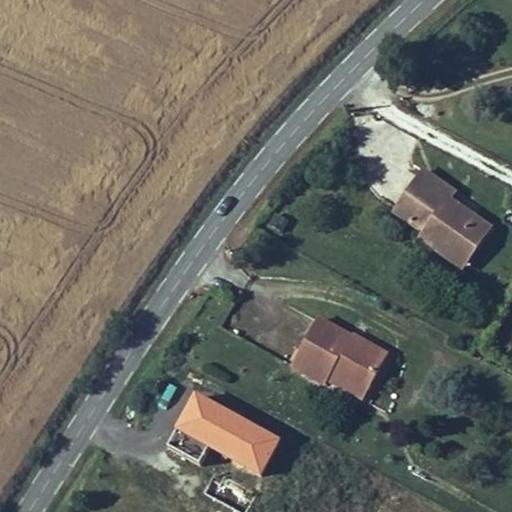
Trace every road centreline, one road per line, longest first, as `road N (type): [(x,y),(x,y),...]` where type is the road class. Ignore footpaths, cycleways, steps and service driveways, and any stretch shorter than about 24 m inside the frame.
road 1 (tertiary): [(21,511),(186,254),(338,72),(422,0)]
road 2 (unknown): [(338,72),(445,152),(511,190)]
